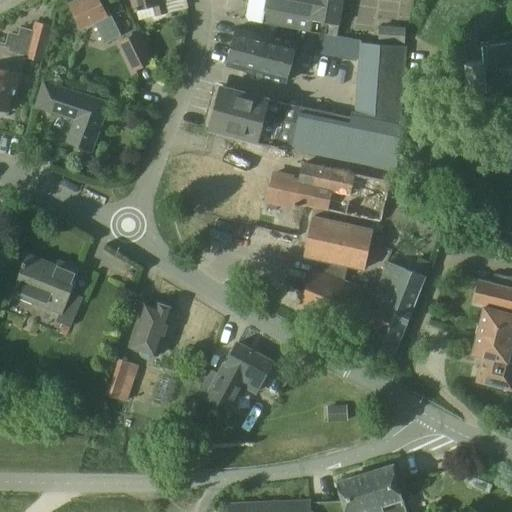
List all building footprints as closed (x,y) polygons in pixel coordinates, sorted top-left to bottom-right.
[(98,0),(78,0),(70,4),(82,28),(95,21),(105,43),(121,36),(110,13),(106,15),(98,0)] [(132,0),(137,19),(166,13),(163,0),(132,0)] [(249,0),(246,18),(249,22),(262,24),(280,27),(308,31),(313,0),(249,0)] [(313,0),(308,31),(336,36),(343,0),(313,0)] [(7,44),(0,41),(0,107),(6,109),(11,92),(15,93),(21,71),(20,71),(24,56),(43,61),(53,24),(37,20),(34,30),(22,27),(20,35),(10,32),(7,44)] [(262,24),(260,34),(278,39),(280,27),(262,24)] [(403,45),(404,29),(377,27),(376,43),(403,45)] [(296,44),(278,39),(260,34),(236,28),(226,66),(286,82),(296,44)] [(151,61),(137,33),(119,42),(133,70),(151,61)] [(359,61),(360,42),(325,36),(322,54),(359,61)] [(357,79),(353,111),(401,124),(408,46),(360,42),(359,61),(357,79)] [(466,60),(468,82),(486,80),(487,93),(511,90),(511,43),(482,47),(483,58),(466,60)] [(98,99),(44,80),(35,106),(74,119),(67,139),(66,139),(66,140),(92,150),(92,149),(105,117),(93,113),(98,99)] [(401,124),(353,111),(352,116),(270,100),(221,87),(210,130),(272,146),(397,171),(401,124)] [(274,174),(268,203),(297,209),(299,203),(381,221),(389,182),(304,164),(301,179),(274,174)] [(319,259),(299,309),(362,334),(359,340),(394,354),(425,276),(389,262),(376,294),(345,282),(349,267),(364,270),(370,242),(382,245),(385,233),(314,218),(305,256),(319,259)] [(57,267),(27,255),(13,292),(61,312),(57,321),(72,327),(84,298),(70,292),(79,270),(59,262),(57,267)] [(472,304),(484,307),(484,306),(511,312),(511,277),(495,274),(493,282),(478,278),(472,304)] [(156,303),(144,299),(135,327),(136,327),(130,344),(157,353),(163,336),(164,336),(174,307),(157,301),(156,303)] [(511,312),(484,306),(484,307),(477,332),(504,339),(503,345),(511,347),(511,312)] [(511,360),(509,360),(511,347),(503,345),(504,339),(477,332),(472,352),(483,355),(476,381),(511,389),(511,360)] [(257,391),(273,362),(238,343),(227,362),(226,362),(220,373),(208,367),(199,393),(229,410),(244,384),(257,391)] [(114,357),(105,385),(102,394),(125,401),(138,364),(131,362),(115,357),(114,357)] [(407,511),(393,464),(370,471),(382,510),(378,511),(407,511)] [(358,511),(367,509),(367,511),(378,511),(382,510),(370,471),(336,482),(342,500),(311,501),(311,511),(358,511)] [(227,504),(227,511),(226,511),(311,511),(311,501),(311,500),(227,504)]
